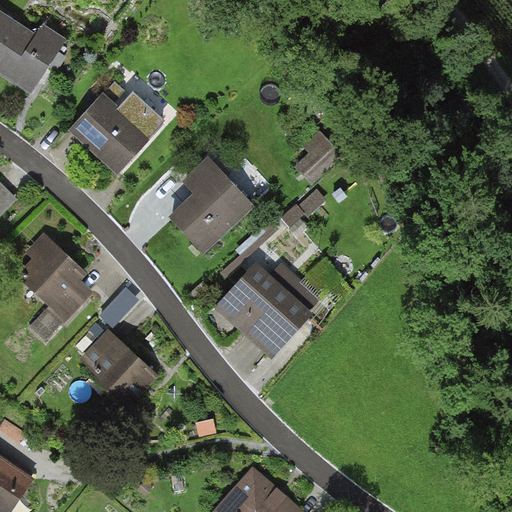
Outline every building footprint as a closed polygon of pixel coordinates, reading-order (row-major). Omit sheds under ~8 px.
[(69,55),(0,14),(0,64),(47,92),(69,55)] [(164,145),(108,96),(76,132),(133,181),(164,145)] [(302,163),(315,181),(337,164),(324,146),(302,163)] [(200,193),(173,219),(212,258),(268,203),(220,155),(191,184),(200,193)] [(0,183),(0,200),(8,192),(0,183)] [(108,282),(50,235),(17,275),(53,304),(32,330),(55,348),(108,282)] [(314,312),(261,271),(231,311),(283,351),(314,312)] [(129,283),(103,313),(120,327),(146,298),(129,283)] [(170,367),(120,328),(95,360),(145,399),(170,367)] [(14,511),(33,485),(0,462),(0,511),(14,511)] [(317,511),(263,468),(226,511),(317,511)]
